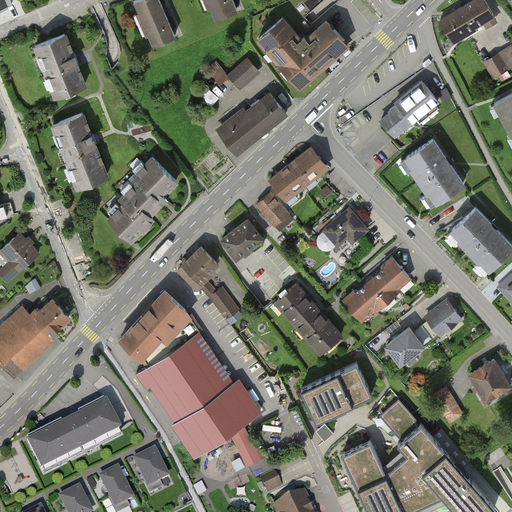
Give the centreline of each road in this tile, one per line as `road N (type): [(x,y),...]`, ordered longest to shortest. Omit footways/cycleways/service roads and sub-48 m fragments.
road 1 (tertiary): [(306,115),(511,333)]
road 2 (primary): [(102,322),(306,115)]
road 3 (residential): [(102,322),(85,302),(23,154)]
road 4 (primary): [(0,428),(102,322)]
road 5 (primary): [(306,115),(398,27)]
